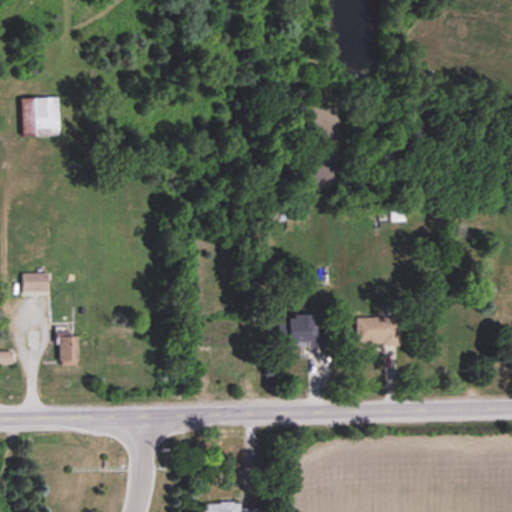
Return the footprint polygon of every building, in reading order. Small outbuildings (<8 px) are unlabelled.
[(57,99),(20,100),(21,137),(58,136),(57,99)] [(21,274),(21,295),(47,295),(47,274),(21,274)] [(323,334),(316,334),(316,316),(277,316),(277,347),(323,347),(323,334)] [(355,318),(355,345),(398,346),(398,319),(355,318)] [(77,367),(77,337),(58,337),(58,367),(77,367)] [(0,364),(11,365),(11,353),(0,352),(0,364)] [(255,511),(255,508),(239,508),(239,502),(202,503),(202,511),(255,511)]
